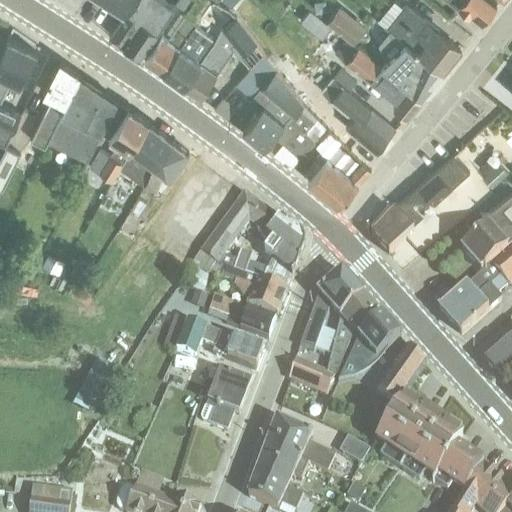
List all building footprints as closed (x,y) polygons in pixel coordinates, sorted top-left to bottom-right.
[(103,0),(125,14),(134,0),(103,0)] [(168,0),(134,0),(125,14),(111,35),(140,55),(176,4),(168,0)] [(163,71),(195,25),(209,5),(202,0),(196,0),(186,14),(182,12),(168,32),(172,34),(169,38),(163,34),(146,59),(163,71)] [(391,30),(439,69),(443,72),(462,49),(438,30),(440,26),(405,0),(393,0),(379,20),(391,30)] [(447,0),(457,7),(459,6),(471,16),(474,14),(483,21),(497,4),(491,0),(447,0)] [(348,38),(353,42),(367,26),(341,5),(328,22),(348,38)] [(202,61),(184,86),(200,98),(234,49),(240,56),(258,43),(238,17),(223,28),(223,29),(202,61)] [(195,25),(163,71),(184,86),(202,61),(198,59),(213,38),(195,25)] [(370,56),(422,98),(433,84),(425,78),(429,74),(432,76),(439,69),(391,30),(370,56)] [(353,42),(348,38),(335,52),(369,81),(371,78),(398,101),(394,106),(407,116),(422,98),(370,56),(353,42)] [(0,85),(8,70),(24,78),(25,78),(37,53),(8,39),(0,54),(0,85)] [(275,135),(305,103),(265,52),(236,85),(252,97),(248,102),(259,110),(243,129),(264,146),(275,135)] [(50,141),(81,75),(61,61),(44,93),(52,97),(32,140),(47,147),(50,141)] [(334,77),(350,90),(358,80),(342,68),(334,77)] [(0,99),(2,100),(11,82),(20,86),(24,78),(8,70),(0,85),(0,99)] [(81,75),(50,141),(88,161),(102,133),(118,100),(81,75)] [(350,90),(334,77),(323,91),(354,118),(346,127),(377,152),(397,129),(350,90)] [(225,97),(215,108),(228,118),(236,106),(225,97)] [(118,100),(102,133),(122,146),(120,147),(118,145),(111,155),(102,149),(91,165),(113,180),(122,167),(150,121),(118,100)] [(0,142),(7,146),(23,113),(0,102),(0,142)] [(305,103),(275,135),(284,142),(299,156),(307,147),(309,148),(327,127),(305,103)] [(150,121),(122,167),(145,185),(154,166),(173,139),(150,121)] [(154,166),(145,185),(158,190),(159,189),(162,191),(184,164),(181,162),(189,151),(173,139),(154,166)] [(299,156),(284,142),(274,153),(291,167),(300,157),(299,156)] [(2,156),(0,160),(0,193),(20,154),(7,147),(2,156)] [(311,177),(328,157),(321,151),(304,171),(311,177)] [(328,157),(311,177),(308,180),(338,205),(359,183),(351,175),(330,154),(328,157)] [(396,208),(371,237),(389,257),(424,225),(414,215),(432,199),(436,204),(453,189),(452,187),(470,171),(454,154),(395,207),(396,208)] [(500,162),(483,178),(494,188),(510,172),(500,162)] [(351,175),(359,183),(370,170),(363,163),(351,175)] [(482,276),(511,249),(511,229),(504,220),(511,213),(511,192),(467,230),(476,240),(461,252),(482,276)] [(198,273),(207,280),(209,276),(212,278),(220,267),(220,269),(221,271),(225,271),(226,269),(249,278),(258,254),(243,249),(242,252),(234,248),(250,226),(283,251),(275,261),(275,266),(277,266),(270,285),(289,292),(306,248),(303,238),(245,194),(192,268),(198,273)] [(139,198),(130,212),(138,217),(147,203),(139,198)] [(511,249),(482,276),(440,312),(461,337),(462,337),(503,302),(498,297),(509,287),(511,289),(511,288),(511,249)] [(49,254),(43,266),(60,274),(66,262),(49,254)] [(78,257),(71,270),(82,277),(90,263),(78,257)] [(289,292),(270,285),(249,278),(226,269),(225,271),(222,280),(236,285),(234,290),(236,290),(246,302),(250,304),(249,306),(278,319),(289,292)] [(207,280),(198,273),(188,290),(196,293),(205,297),(208,280),(207,280)] [(341,321),(364,298),(342,274),(318,296),(319,297),(301,349),(315,354),(316,353),(323,330),(330,310),(341,321)] [(0,275),(0,293),(48,297),(50,279),(0,275)] [(81,291),(75,301),(86,308),(92,298),(81,291)] [(205,297),(196,293),(191,307),(204,311),(209,298),(205,297)] [(329,372),(319,395),(327,399),(335,380),(337,378),(348,353),(353,355),(355,350),(350,348),(355,334),(378,313),(364,298),(341,321),(338,335),(332,357),(329,372)] [(244,326),(241,331),(269,342),(276,323),(215,299),(210,313),(244,326)] [(244,326),(210,313),(208,319),(241,331),(244,326)] [(178,353),(189,323),(176,318),(165,348),(178,353)] [(355,350),(353,355),(338,387),(364,377),(374,369),(400,338),(383,319),(360,339),(355,350)] [(189,323),(178,353),(197,361),(203,344),(231,354),(228,361),(257,373),(266,352),(189,323)] [(323,330),(316,353),(332,357),(338,335),(323,330)] [(511,378),(511,340),(486,364),(505,385),(511,378)] [(410,349),(376,394),(396,411),(426,368),(410,349)] [(319,395),(329,372),(296,361),(289,381),(319,395)] [(98,363),(74,408),(92,418),(116,373),(98,363)] [(214,394),(202,423),(227,433),(234,416),(239,417),(251,387),(213,372),(210,383),(214,384),(212,392),(214,394)] [(298,409),(301,395),(287,393),(285,407),(298,409)] [(430,419),(432,415),(429,414),(428,415),(426,414),(423,412),(421,410),(419,408),(417,411),(403,402),(387,426),(375,445),(385,451),(381,458),(419,484),(424,477),(434,483),(458,448),(463,440),(449,431),(450,428),(447,427),(443,428),(443,424),(441,423),(441,421),(440,421),(439,420),(437,423),(430,419)] [(268,446),(310,466),(329,475),(336,459),(311,446),(315,436),(277,422),(268,446)] [(349,440),(340,454),(362,467),(371,452),(349,440)] [(257,476),(304,498),(311,502),(314,496),(293,485),(296,479),(303,482),(310,466),(268,446),(257,476)] [(458,448),(434,483),(447,492),(450,488),(471,457),(464,453),(459,449),(458,448)] [(464,497),(484,465),(481,463),(471,457),(450,488),(464,497)] [(511,488),(484,465),(464,497),(454,511),(475,511),(477,511),(478,511),(503,511),(507,508),(511,503),(511,488)] [(124,491),(118,508),(119,511),(201,511),(203,510),(172,498),(171,501),(160,498),(165,482),(142,473),(136,492),(128,488),(124,491)] [(297,511),(304,498),(257,476),(248,499),(275,511),(297,511)] [(353,486),(348,497),(360,505),(367,493),(353,486)] [(33,489),(30,511),(70,511),(73,494),(33,489)] [(511,511),(511,503),(507,508),(503,511),(511,511)]
